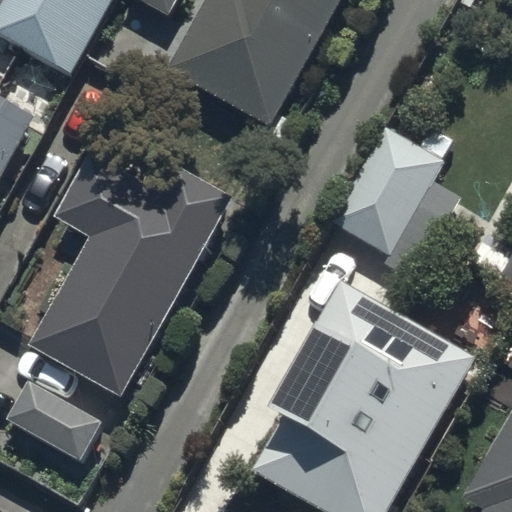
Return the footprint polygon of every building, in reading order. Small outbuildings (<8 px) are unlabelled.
[(1,0),(0,2),(0,32),(70,71),(110,0),(1,0)] [(146,0),(167,13),(174,0),(146,0)] [(204,0),(168,64),(270,122),(339,0),(204,0)] [(0,172),(35,112),(0,91),(0,172)] [(446,178),(385,141),(329,234),(390,270),(446,178)] [(86,232),(26,341),(120,392),(228,196),(133,144),(118,172),(84,153),(51,212),(86,232)] [(254,486),(300,511),(398,511),(476,374),(343,299),(299,376),(309,382),(274,445),(277,447),(254,486)] [(102,421),(29,377),(8,412),(81,456),(102,421)] [(478,511),(511,511),(511,405),(461,497),(481,508),(478,511)]
